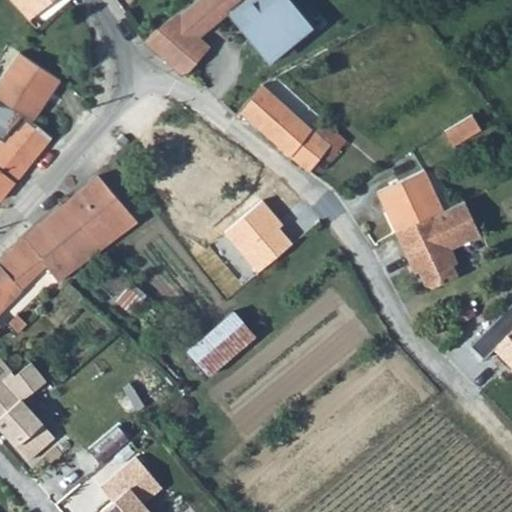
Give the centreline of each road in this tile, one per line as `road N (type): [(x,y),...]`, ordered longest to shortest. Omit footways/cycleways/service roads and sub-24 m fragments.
road 1 (residential): [(511,444),(403,335),(313,186),(187,94),(142,75)]
road 2 (residential): [(142,75),(0,231)]
